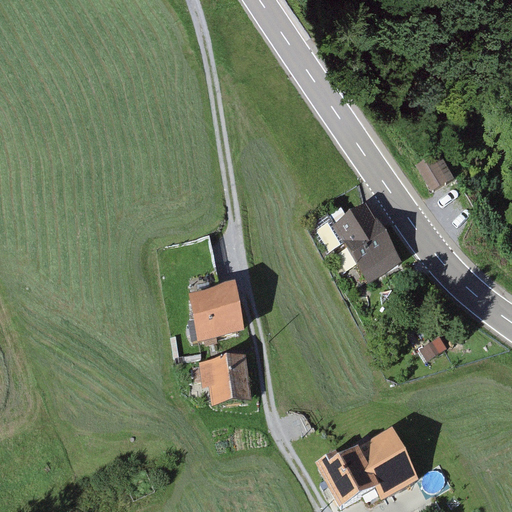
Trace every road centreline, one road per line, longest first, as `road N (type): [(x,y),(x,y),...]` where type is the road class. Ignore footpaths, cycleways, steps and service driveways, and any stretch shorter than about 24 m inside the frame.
road 1 (track): [(327,511),(301,456),(248,275),(201,0)]
road 2 (secondary): [(511,322),(449,272),(418,234),(261,0)]
